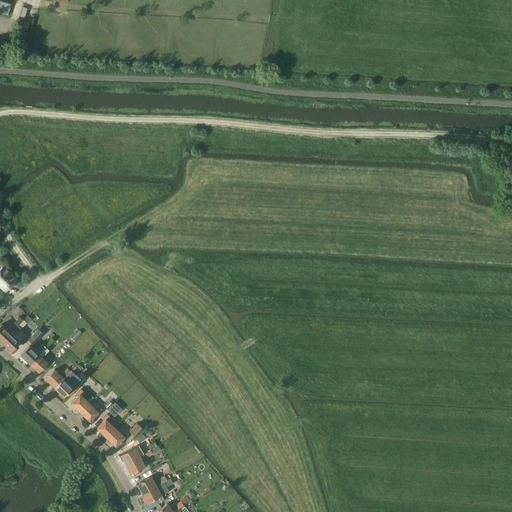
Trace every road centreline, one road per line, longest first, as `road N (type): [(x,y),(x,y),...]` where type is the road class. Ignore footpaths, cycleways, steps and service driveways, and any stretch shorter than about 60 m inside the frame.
road 1 (residential): [(492,139),(0,115)]
road 2 (residential): [(137,511),(106,452),(0,354)]
road 3 (residential): [(0,210),(36,284),(0,316)]
